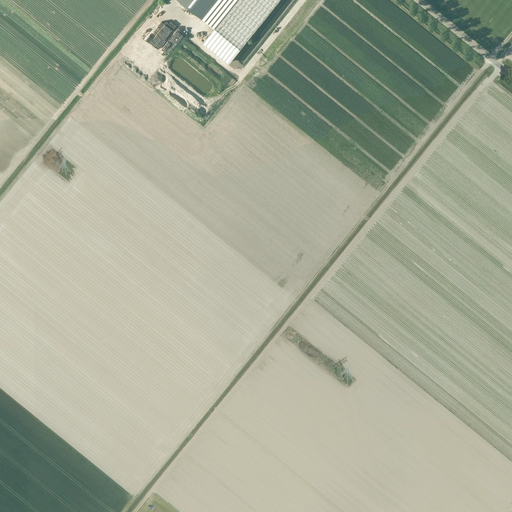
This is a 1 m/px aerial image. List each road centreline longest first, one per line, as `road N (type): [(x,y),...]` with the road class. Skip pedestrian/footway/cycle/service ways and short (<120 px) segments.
road 1 (unknown): [(495,62),(391,193)]
road 2 (secondary): [(511,76),(418,0)]
